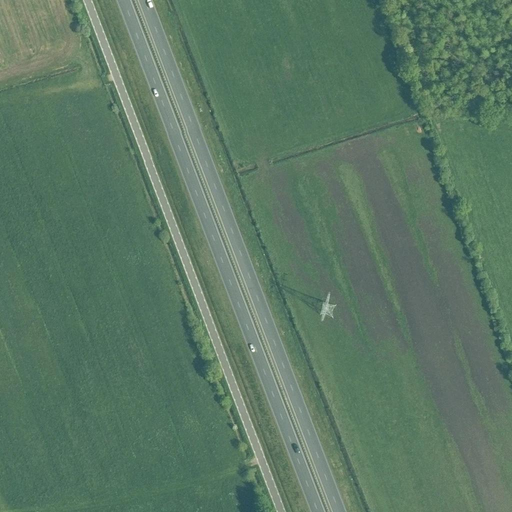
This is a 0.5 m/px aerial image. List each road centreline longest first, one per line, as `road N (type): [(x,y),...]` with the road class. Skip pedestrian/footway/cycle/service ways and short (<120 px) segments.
road 1 (trunk): [(123,0),(318,511)]
road 2 (unclassified): [(281,511),(86,0)]
road 3 (trunk): [(338,511),(143,0)]
